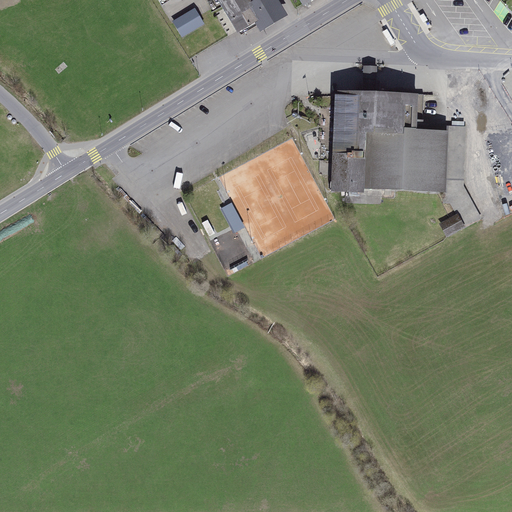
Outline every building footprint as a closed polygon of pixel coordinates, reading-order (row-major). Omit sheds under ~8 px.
[(216,0),(237,36),(255,26),(261,34),(288,19),(276,0),(216,0)] [(297,0),(303,9),(319,0),(297,0)] [(195,10),(171,24),(180,40),(204,25),(195,10)] [(377,69),(363,68),(362,93),(376,94),(377,69)] [(420,99),(326,97),(323,190),(451,194),(453,134),(420,133),(420,99)] [(453,217),(436,227),(444,239),(461,229),(453,217)]
